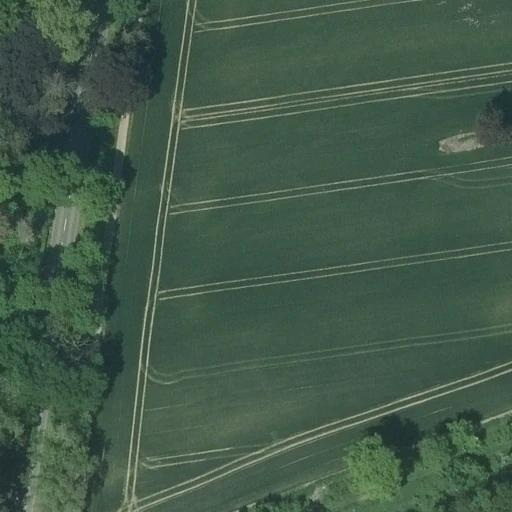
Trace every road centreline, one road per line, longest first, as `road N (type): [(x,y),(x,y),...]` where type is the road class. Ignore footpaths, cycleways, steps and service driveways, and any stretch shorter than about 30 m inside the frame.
road 1 (tertiary): [(19,511),(101,0)]
road 2 (track): [(341,511),(511,455)]
